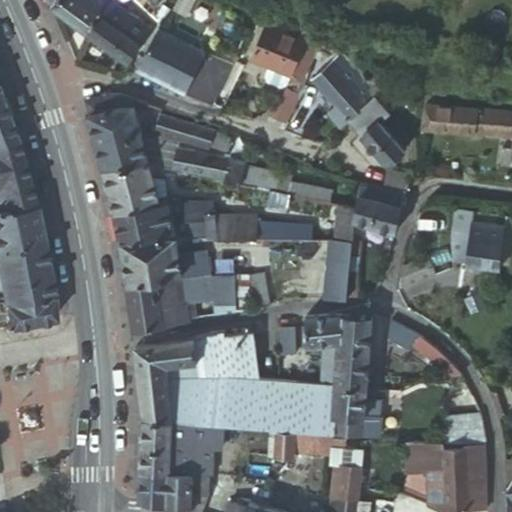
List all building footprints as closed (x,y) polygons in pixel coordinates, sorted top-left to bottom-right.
[(119,0),(62,0),(57,5),(92,32),(93,31),(119,5),(122,2),(119,0)] [(134,63),(154,33),(119,5),(93,31),(92,32),(134,63)] [(253,58),(289,76),(289,75),(304,50),(307,42),(268,24),(253,58)] [(234,64),(163,28),(143,66),(215,102),(234,64)] [(307,42),(320,48),(320,47),(316,33),(312,32),(307,42)] [(304,50),(316,56),(320,48),(307,42),(304,50)] [(305,83),(316,56),(304,50),(289,75),(289,76),(305,83)] [(352,120),(376,97),(339,57),(315,80),(339,106),(352,120)] [(288,120),(300,96),(284,87),(271,110),(288,120)] [(132,104),(136,97),(130,95),(118,93),(115,94),(109,94),(102,96),(106,110),(93,113),(101,141),(139,131),(132,104)] [(0,96),(0,143),(18,136),(16,129),(2,95),(0,96)] [(106,110),(102,96),(90,100),(93,113),(106,110)] [(404,128),(376,97),(352,120),(390,161),(407,146),(398,135),(404,128)] [(343,128),(352,120),(339,106),(330,115),(343,128)] [(429,129),(481,134),(483,111),(430,106),(429,129)] [(481,134),(503,136),(504,113),(483,111),(481,134)] [(511,137),(511,113),(504,113),(503,136),(511,137)] [(203,143),(207,128),(161,114),(156,129),(203,143)] [(101,141),(107,164),(148,166),(146,156),(141,136),(139,131),(101,141)] [(141,136),(146,156),(160,152),(157,137),(150,134),(141,136)] [(18,136),(0,143),(0,181),(1,184),(6,203),(37,204),(37,199),(33,187),(25,159),(18,136)] [(273,187),(294,192),(298,175),(248,163),(248,161),(181,147),(177,167),(273,187)] [(146,156),(148,166),(170,166),(167,151),(160,152),(146,156)] [(107,164),(118,214),(158,205),(148,166),(107,164)] [(415,186),(417,171),(395,168),(392,182),(415,186)] [(398,230),(409,191),(361,183),(358,205),(357,218),(398,230)] [(292,203),(294,192),(273,187),(271,198),(292,203)] [(118,214),(124,240),(176,234),(177,237),(219,236),(216,214),(214,201),(168,203),(158,205),(118,214)] [(355,236),(357,218),(358,205),(340,201),(336,236),(355,236)] [(0,246),(45,238),(37,204),(6,203),(0,203),(0,246)] [(481,210),(462,207),(458,245),(457,260),(503,269),(510,227),(478,220),(481,210)] [(216,214),(219,236),(257,236),(256,221),(256,213),(216,214)] [(256,221),(257,236),(311,236),(311,225),(285,225),(285,221),(256,221)] [(124,240),(130,283),(182,275),(179,251),(177,237),(176,234),(124,240)] [(350,290),(350,279),(355,236),(336,236),(328,235),(328,251),(334,252),(331,294),(349,295),(350,290)] [(47,253),(45,238),(0,246),(0,263),(0,264),(0,280),(3,280),(6,300),(54,292),(51,274),(47,253)] [(179,251),(182,275),(191,274),(210,273),(206,247),(179,251)] [(328,251),(326,293),(331,294),(334,252),(328,251)] [(409,262),(404,287),(442,274),(434,253),(409,262)] [(250,270),(252,305),(272,302),(270,268),(250,270)] [(234,271),(237,308),(252,305),(250,270),(234,271)] [(214,272),(217,312),(237,308),(234,271),(214,272)] [(130,283),(137,329),(167,326),(191,321),(191,317),(198,315),(196,302),(192,281),(191,274),(182,275),(130,283)] [(192,281),(196,302),(212,300),(210,279),(192,281)] [(57,316),(54,292),(6,300),(10,322),(11,324),(57,316)] [(343,314),(308,314),(308,342),(327,339),(323,379),(337,380),(340,348),(343,314)] [(344,314),(343,314),(340,348),(370,351),(375,315),(370,314),(344,314)] [(456,375),(463,374),(461,370),(452,359),(443,350),(435,344),(430,340),(425,336),(409,326),(403,324),(393,319),(389,337),(411,343),(430,356),(447,373),(453,371),(456,375)] [(301,349),(299,325),(282,326),(284,351),(301,349)] [(140,359),(142,375),(191,373),(191,377),(238,371),(260,373),(257,329),(228,334),(228,329),(154,344),(139,345),(138,346),(140,359)] [(340,348),(337,380),(366,383),(367,383),(370,351),(340,348)] [(145,413),(145,417),(236,423),(249,424),(269,425),(296,428),(332,431),(337,380),(323,379),(287,376),(280,375),(260,373),(238,371),(191,377),(191,373),(142,375),(142,376),(144,401),(145,413)] [(366,383),(337,380),(332,431),(377,435),(378,416),(376,416),(363,415),(365,399),(367,383),(366,383)] [(363,415),(376,416),(379,404),(365,399),(363,415)] [(465,444),(488,444),(486,434),(484,422),(483,417),(441,416),(441,439),(442,442),(444,443),(465,444)] [(144,462),(145,470),(170,470),(171,459),(171,439),(195,440),(196,435),(235,438),(236,423),(145,417),(144,462)] [(249,424),(236,423),(235,438),(248,439),(249,424)] [(269,425),(249,424),(248,439),(268,439),(269,425)] [(296,432),(295,451),(300,451),(299,455),(313,455),(314,453),(331,454),(332,431),(296,428),(296,432)] [(280,455),(294,456),(294,455),(295,451),(296,432),(274,430),(273,442),(274,442),(279,442),(278,455),(280,455)] [(205,459),(210,472),(213,472),(215,442),(195,440),(171,439),(171,459),(194,459),(205,459)] [(428,471),(431,508),(450,511),(444,449),(444,443),(442,442),(408,441),(411,472),(428,471)] [(279,471),(280,455),(278,455),(279,442),(274,442),(273,454),(267,455),(266,470),(279,471)] [(450,511),(491,510),(491,500),(490,472),(488,444),(465,444),(466,447),(444,449),(450,511)] [(171,459),(170,470),(193,471),(194,459),(171,459)] [(193,471),(210,472),(205,459),(194,459),(193,471)] [(337,464),(336,497),(356,498),(357,498),(358,465),(337,464)] [(145,470),(144,500),(190,511),(192,511),(194,491),(211,492),(210,472),(193,471),(170,470),(145,470)] [(309,478),(305,489),(318,492),(321,481),(309,478)] [(305,489),(300,511),(327,511),(328,497),(328,494),(318,492),(305,489)] [(355,511),(356,498),(336,497),(335,511),(355,511)] [(373,511),(374,499),(362,498),(357,498),(356,498),(355,511),(373,511)] [(231,500),(227,511),(294,511),(244,499),(243,503),(231,500)]
